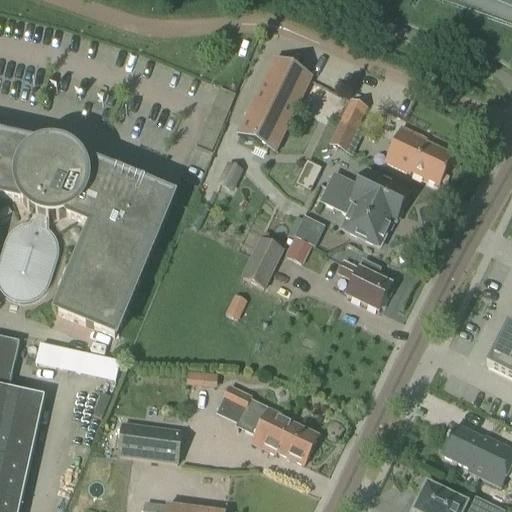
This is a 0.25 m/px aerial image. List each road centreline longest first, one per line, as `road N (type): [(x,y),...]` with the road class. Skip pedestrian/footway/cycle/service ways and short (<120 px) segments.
road 1 (residential): [(336,511),(511,164)]
road 2 (residential): [(511,127),(281,29)]
